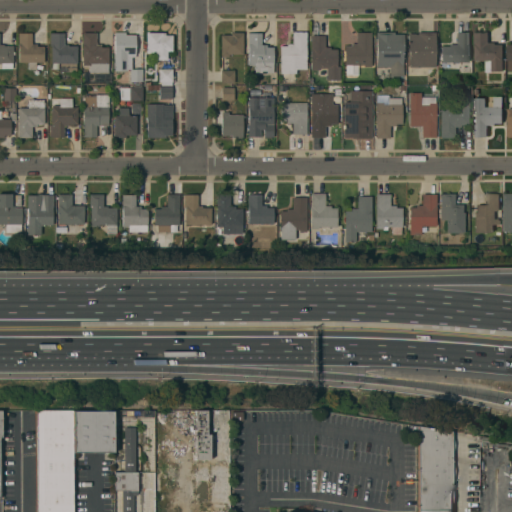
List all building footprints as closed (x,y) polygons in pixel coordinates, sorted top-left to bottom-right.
[(296,69),(296,73),(280,73),(280,46),(287,46),(287,43),(292,43),(292,31),(307,31),(306,69),(299,69),(296,69)] [(442,62),(441,46),(449,46),(449,44),(456,44),(456,32),(459,32),(459,31),(465,31),(465,32),(469,32),(469,45),(469,62),(456,62),(442,62)] [(111,72),(111,83),(83,83),(83,72),(89,72),(89,65),(83,65),(83,32),(96,33),(96,44),(101,44),(101,47),(109,47),(108,63),(108,72),(111,72)] [(114,32),(125,32),(125,35),(135,35),(135,54),(127,54),(127,71),(114,71),(114,32)] [(165,32),(165,35),(172,35),(172,51),(167,51),(167,60),(156,60),(156,51),(153,51),(154,53),(147,53),(147,51),(146,51),(146,32),(165,32)] [(243,54),(229,54),(229,57),(221,57),(221,35),(231,35),(231,32),(243,32),(243,54)] [(371,66),(364,66),(364,65),(358,65),(358,74),(346,74),(346,65),(345,65),(345,45),(351,45),(351,43),(356,43),(356,32),(371,32),(371,66)] [(376,32),(394,32),(394,34),(404,34),(404,50),(403,50),(403,76),(390,76),(390,66),(376,67),(376,32)] [(435,67),(409,67),(409,51),(408,51),(408,33),(415,33),(415,34),(417,34),(417,32),(436,32),(435,67)] [(473,32),(488,32),(488,43),(494,43),(494,44),(502,44),(502,60),(502,71),(491,71),(491,72),(485,72),(485,60),(474,60),(473,32)] [(18,33),(31,33),(32,43),(37,43),(37,46),(43,46),(43,62),(36,62),(36,69),(29,70),(28,62),(19,62),(18,33)] [(51,63),(51,45),(50,45),(50,33),(64,33),(64,44),(68,44),(68,46),(77,46),(77,63),(76,63),(76,71),(60,71),(60,63),(58,63),(58,68),(52,68),(52,63),(51,63)] [(273,72),(254,72),(254,65),(248,65),(248,53),(247,53),(247,51),(248,51),(248,33),(261,33),(261,44),(273,44),(273,72)] [(311,35),(325,35),(325,47),(330,47),(330,49),(337,49),(337,66),(340,66),(340,79),(326,79),(326,68),(318,68),(318,70),(311,70),(311,35)] [(0,44),(3,44),(3,46),(12,46),(13,51),(14,51),(14,54),(13,54),(13,62),(12,62),(12,68),(1,68),(1,63),(0,63),(0,44)] [(130,69),(142,69),(142,82),(130,82),(130,69)] [(172,69),(172,81),(172,85),(161,85),(161,81),(159,81),(159,69),(172,69)] [(221,82),(221,70),(234,70),(234,82),(221,82)] [(172,86),(172,98),(159,98),(159,86),(172,86)] [(120,100),(120,88),(129,88),(129,87),(143,87),(143,100),(120,100)] [(234,87),(234,100),(221,100),(221,87),(234,87)] [(3,88),(16,88),(16,100),(3,100),(3,88)] [(371,138),(352,138),(352,137),(344,137),(343,102),(350,102),(350,90),(371,90),(371,138)] [(109,107),(108,107),(108,125),(96,125),(96,137),(82,137),(82,126),(83,126),(83,106),(82,106),(82,95),(84,93),(95,93),(95,94),(109,94),(109,107)] [(332,94),(332,104),(337,104),(337,123),(331,123),(331,126),(325,126),(325,137),(311,137),(311,130),(310,130),(310,125),(311,93),(332,94)] [(401,104),(402,104),(402,124),(396,124),(396,126),(390,126),(390,138),(376,138),(376,103),(377,103),(377,95),(389,95),(389,93),(394,93),(394,98),(401,98),(401,104)] [(410,93),(421,93),(421,97),(435,97),(435,103),(436,103),(436,137),(422,137),(422,126),(416,126),(416,123),(410,123),(410,93)] [(441,109),(459,109),(459,94),(469,94),(469,125),(460,125),(460,127),(455,127),(455,137),(441,137),(441,109)] [(501,123),(494,123),(494,125),(486,125),(486,137),(474,137),(474,124),(474,109),(473,109),(473,98),(485,98),(485,107),(493,107),(493,96),(502,96),(501,123)] [(274,107),(273,107),(273,137),(264,137),(264,129),(260,129),(260,136),(248,136),(248,97),(274,97),(274,107)] [(30,99),(30,98),(33,98),(33,99),(44,99),(44,102),(45,102),(45,107),(43,107),(44,107),(44,124),(42,124),(37,124),(37,126),(32,126),(32,137),(18,137),(18,108),(21,108),(21,99),(30,99)] [(72,98),(72,107),(77,107),(77,124),(68,124),(68,125),(64,125),(64,137),(50,137),(50,124),(51,124),(51,98),(72,98)] [(306,134),(292,134),(292,123),(286,123),(286,121),(280,121),(280,102),(306,102),(306,134)] [(147,137),(147,104),(163,104),(163,105),(172,105),(172,135),(165,135),(165,137),(147,137)] [(114,116),(118,116),(118,107),(128,107),(128,115),(136,115),(136,135),(126,135),(126,137),(114,137),(114,116)] [(0,137),(0,110),(1,110),(1,119),(10,119),(11,135),(3,135),(3,137),(0,137)] [(242,137),(232,137),(232,135),(221,135),(221,112),(228,112),(228,115),(242,115),(242,137)] [(0,193),(12,193),(12,195),(21,195),(21,206),(15,206),(15,208),(21,207),(22,224),(21,224),(21,232),(6,232),(5,224),(0,224),(0,193)] [(311,193),(325,193),(325,205),(331,205),(331,208),(337,208),(337,227),(318,227),(318,228),(311,228),(311,193)] [(503,231),(503,193),(511,193),(511,233),(509,233),(509,231),(503,231)] [(53,207),(52,207),(52,224),(41,224),(41,234),(27,234),(27,224),(28,224),(28,208),(27,208),(27,195),(36,195),(36,194),(42,194),(53,194),(53,207)] [(58,194),(72,194),(72,205),(84,205),(84,224),(65,224),(65,225),(59,225),(59,224),(58,224),(58,194)] [(116,233),(107,233),(107,224),(99,224),(99,226),(91,226),(91,225),(91,207),(89,207),(90,194),(103,194),(103,206),(107,206),(107,207),(117,207),(116,233)] [(123,207),(122,207),(122,194),(136,195),(136,206),(141,206),(141,208),(147,208),(147,231),(129,231),(129,227),(122,227),(123,207)] [(179,206),(179,224),(173,224),(174,232),(158,232),(158,225),(154,225),(154,209),(161,209),(161,206),(167,206),(167,194),(179,194),(179,206)] [(211,224),(185,224),(185,208),(184,208),(184,194),(198,194),(198,206),(202,206),(202,207),(211,207),(211,224)] [(216,194),(230,194),(230,206),(235,206),(235,208),(242,208),(242,233),(223,234),(223,226),(217,227),(216,194)] [(248,230),(248,194),(261,194),(262,205),(266,205),(266,207),(273,207),(273,223),(267,223),(260,230),(248,230)] [(376,194),(390,194),(390,205),(396,205),(396,207),(402,207),(402,227),(401,227),(401,234),(392,234),(392,227),(388,227),(388,230),(383,230),(383,228),(376,228),(376,194)] [(436,226),(421,226),(421,234),(410,234),(410,207),(416,207),(416,205),(422,205),(422,194),(436,194),(436,226)] [(440,194),(442,194),(455,194),(455,204),(463,204),(463,212),(464,212),(464,232),(463,232),(463,233),(447,233),(447,220),(441,220),(440,194)] [(474,212),(476,212),(476,205),(485,205),(484,194),(498,194),(499,211),(494,211),(494,219),(498,219),(498,220),(500,220),(500,225),(492,225),(492,232),(475,232),(474,212)] [(371,231),(356,231),(356,241),(345,241),(345,211),(351,211),(351,208),(357,208),(357,196),(371,196),(371,231)] [(307,232),(299,232),(299,230),(295,230),(295,239),(280,239),(280,211),(287,211),(287,209),(292,209),(292,197),(306,197),(307,232)] [(34,511),(34,411),(72,411),(72,511),(34,511)] [(75,411),(114,411),(114,452),(75,452),(75,411)] [(118,411),(154,411),(154,419),(118,419),(118,411)] [(207,434),(210,434),(210,459),(197,459),(197,411),(207,411),(207,434)] [(209,411),(228,411),(229,432),(210,432),(209,411)] [(124,427),(135,427),(135,472),(124,472),(124,427)] [(452,439),(455,439),(455,451),(453,451),(453,465),(455,465),(454,477),(452,477),(452,491),(455,491),(454,503),(452,503),(452,511),(419,511),(420,428),(452,432),(452,439)] [(194,501),(194,478),(195,478),(195,459),(197,459),(210,459),(212,459),(212,464),(208,464),(209,501),(196,501),(194,501)] [(156,471),(162,471),(162,494),(156,494),(154,494),(154,471),(156,471)] [(137,472),(137,490),(122,490),(116,490),(116,472),(137,472)] [(122,511),(122,490),(137,490),(137,495),(133,495),(133,511),(122,511)] [(195,511),(195,501),(196,501),(214,501),(214,502),(225,502),(225,511),(195,511)]
